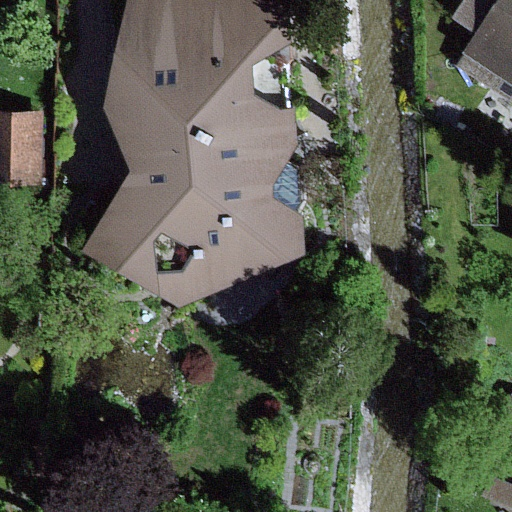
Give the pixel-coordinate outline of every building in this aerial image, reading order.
[(141,159),(88,245),(184,305),(309,248),(307,210),(304,208),(302,164),(293,158),(304,140),(302,101),(293,101),(291,41),(299,38),(298,6),(295,0),(133,0),(113,96),(141,159)] [(511,0),(467,0),(459,13),(482,27),(460,63),(511,96),(511,0)] [(46,109),(0,108),(0,181),(46,182),(46,109)] [(0,274),(9,266),(0,257),(0,274)] [(511,397),(500,431),(511,435),(511,397)] [(511,503),(511,481),(492,474),(484,493),(511,503)]
